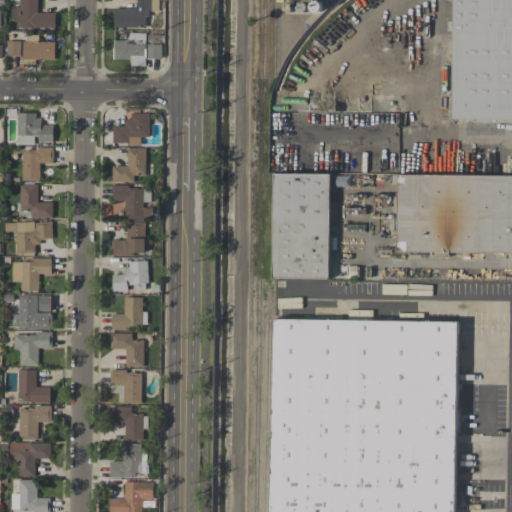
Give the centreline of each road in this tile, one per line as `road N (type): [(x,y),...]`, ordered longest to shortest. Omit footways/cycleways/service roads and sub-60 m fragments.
road 1 (residential): [(82,0),(79,511)]
road 2 (tertiary): [(183,191),(182,511)]
road 3 (residential): [(183,89),(0,90)]
